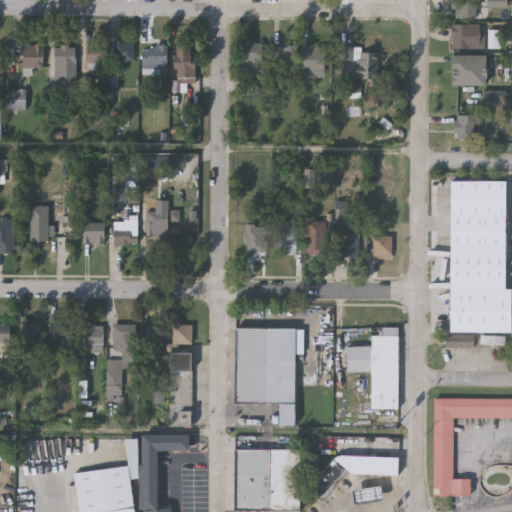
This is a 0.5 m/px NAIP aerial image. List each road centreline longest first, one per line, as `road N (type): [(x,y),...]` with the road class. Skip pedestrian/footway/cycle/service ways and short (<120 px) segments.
road 1 (residential): [(220,511),(221,0)]
road 2 (residential): [(420,511),(420,0)]
road 3 (residential): [(420,13),(0,10)]
road 4 (residential): [(418,296),(0,293)]
